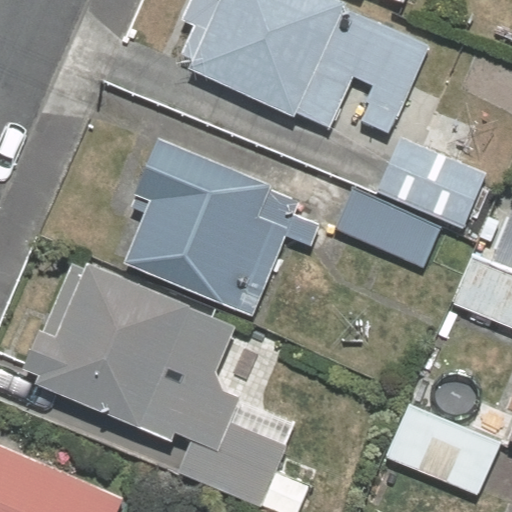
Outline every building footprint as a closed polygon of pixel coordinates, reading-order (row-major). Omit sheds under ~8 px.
[(337,0),(184,0),(154,72),(327,147),(339,120),(402,147),(445,46),(407,30),(337,0)] [(337,0),(407,30),(419,0),(337,0)] [(324,210),(150,132),(117,208),(144,219),(119,277),(249,335),(289,244),(306,251),(324,210)] [(440,228),(470,241),(494,187),(402,147),(379,201),(440,228)] [(420,274),(440,228),(379,201),(345,187),(325,233),(420,274)] [(511,203),(486,261),(465,252),(441,309),(511,339),(511,203)] [(74,257),(18,384),(178,455),(162,489),(212,511),(298,511),(318,468),(276,449),(296,405),(230,375),(249,335),(119,277),(92,265),(74,257)] [(498,443),(401,401),(378,454),(475,496),(498,443)] [(511,410),(498,443),(511,449),(511,410)] [(0,442),(0,511),(122,511),(129,499),(0,442)]
